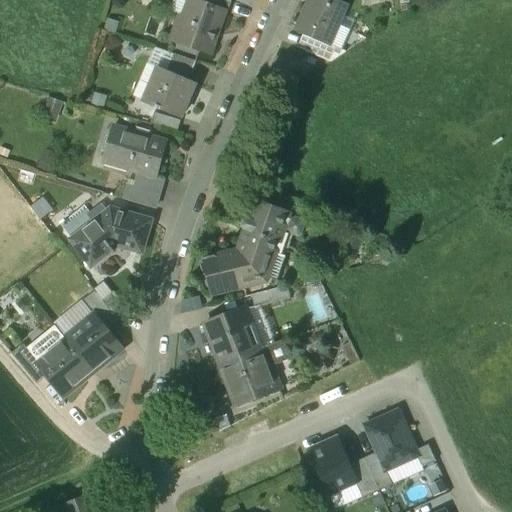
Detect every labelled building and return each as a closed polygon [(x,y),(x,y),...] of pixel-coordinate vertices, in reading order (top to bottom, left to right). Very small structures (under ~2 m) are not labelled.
[(232,2),(226,0),(204,0),(202,5),(223,12),(228,14),(232,2)] [(336,0),(309,0),(295,34),(312,41),(313,40),(328,46),(347,5),(336,0)] [(202,5),(190,1),(183,21),(177,23),(173,36),(175,41),(209,53),(223,12),(202,5)] [(328,46),(313,40),(312,41),(308,52),(331,63),(345,53),(328,46)] [(196,62),(173,54),(165,72),(188,81),(196,62)] [(165,72),(157,69),(143,103),(156,108),(156,109),(160,111),(160,110),(181,118),(195,84),(188,81),(165,72)] [(181,121),(154,113),(151,124),(177,132),(181,121)] [(165,142),(114,127),(105,159),(129,166),(128,171),(136,173),(155,179),(155,177),(165,142)] [(104,164),(128,171),(129,166),(105,159),(104,164)] [(155,179),(136,173),(133,185),(126,183),(121,199),(154,209),(162,179),(155,177),(155,179)] [(316,212),(289,202),(285,214),(302,220),(304,223),(314,219),(316,212)] [(285,214),(253,203),(241,242),(285,258),(292,236),(297,237),(302,234),(305,225),(304,223),(302,220),(285,214)] [(71,239),(108,212),(103,205),(91,214),(85,207),(61,226),(71,239)] [(151,221),(111,210),(108,212),(71,239),(70,241),(88,265),(109,249),(113,254),(115,253),(113,250),(116,246),(141,254),(151,221)] [(237,253),(204,262),(211,291),(241,284),(245,297),(252,295),(275,289),(285,258),(241,242),(237,253)] [(275,289),(252,295),(255,308),(278,302),(275,289)] [(103,301),(95,292),(81,303),(91,315),(92,315),(104,330),(117,320),(103,301)] [(128,311),(114,293),(103,301),(117,320),(128,311)] [(246,308),(204,324),(219,365),(256,351),(249,332),(254,330),(246,308)] [(91,315),(65,337),(93,372),(120,350),(104,330),(92,315),(91,315)] [(65,337),(55,325),(26,349),(35,360),(35,361),(46,375),(63,396),(93,372),(65,337)] [(261,349),(254,330),(249,332),(256,351),(261,349)] [(26,349),(22,344),(11,353),(36,384),(46,375),(35,361),(35,360),(26,349)] [(256,351),(219,365),(228,390),(230,389),(236,404),(279,388),(265,348),(261,349),(256,351)] [(385,471),(386,471),(417,457),(418,456),(416,451),(398,411),(365,426),(377,453),(385,471)] [(215,419),(193,427),(197,439),(219,431),(215,419)] [(337,438),(309,451),(329,495),(355,483),(356,482),(349,465),(337,438)] [(418,456),(417,457),(422,468),(436,461),(428,445),(416,451),(418,456)] [(377,453),(364,459),(379,491),(393,485),(386,471),(385,471),(377,453)] [(379,491),(364,459),(349,465),(356,482),(355,483),(362,498),(379,491)] [(100,511),(93,494),(56,509),(57,511),(100,511)]
